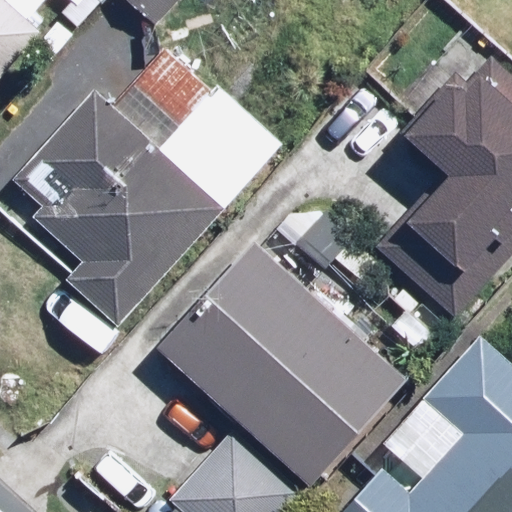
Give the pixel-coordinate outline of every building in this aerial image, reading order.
[(0,0),(0,70),(58,0),(0,0)] [(181,0),(131,0),(158,25),(181,0)] [(459,166),(386,245),(457,310),(511,250),(511,69),(487,47),(415,125),(459,166)] [(230,191),(107,84),(19,186),(142,292),(230,191)] [(255,240),(161,345),(313,480),(406,375),(255,240)] [(468,414),(410,483),(384,461),(341,511),(511,511),(511,361),(510,364),(481,339),(439,389),(468,414)] [(278,511),(293,497),(235,442),(181,499),(194,511),(278,511)]
